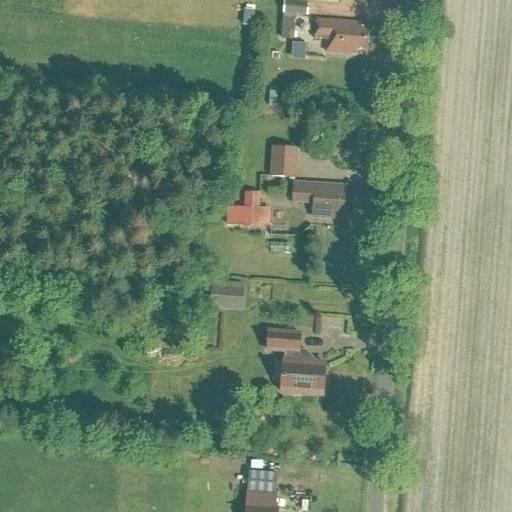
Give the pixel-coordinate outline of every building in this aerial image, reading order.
[(280,40),(292,40),(294,16),(305,17),(306,3),(282,1),(280,40)] [(249,48),(279,49),(280,20),(249,19),(249,48)] [(364,50),(365,31),(359,31),(360,24),(314,20),(312,40),(326,41),(325,52),(357,55),(357,49),(364,50)] [(269,177),(295,178),(296,149),(270,148),(269,177)] [(351,221),(353,195),(347,194),(348,188),(291,184),(289,202),(311,204),(310,218),(351,221)] [(245,194),(245,209),(226,208),(225,225),(269,227),(269,210),(258,209),(259,195),(245,194)] [(242,310),(244,286),(211,283),(209,308),(242,310)] [(298,351),(300,335),(268,332),(267,350),(284,351),(283,362),(283,361),(280,392),(323,395),(325,364),(313,364),(313,360),(305,352),(298,351)] [(248,471),(246,491),(274,493),(276,473),(248,471)] [(243,497),(244,486),(215,486),(215,497),(243,497)] [(243,511),(277,511),(279,495),(245,492),(243,511)] [(305,500),(285,503),(286,511),(294,511),(306,510),(305,500)]
